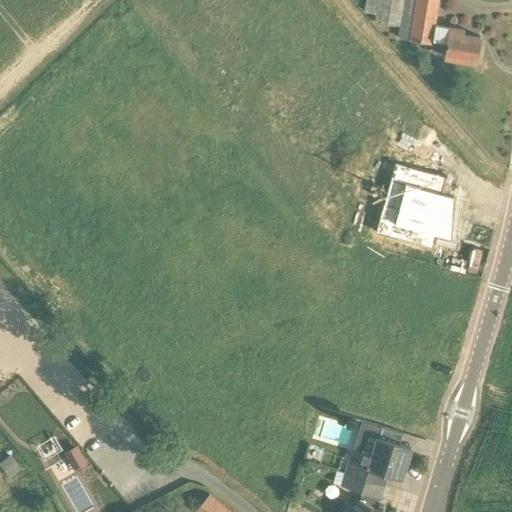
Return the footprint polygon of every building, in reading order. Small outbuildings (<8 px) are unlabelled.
[(398,37),(411,40),(411,41),(432,44),(433,40),(449,43),(446,59),(476,63),(480,38),(463,35),(464,30),(435,25),(439,0),(366,0),(365,13),(376,14),(375,23),(399,26),(398,37)] [(434,246),(433,246),(436,234),(451,239),(451,237),(451,236),(454,198),(455,196),(443,193),(447,177),(445,176),(445,178),(411,169),(400,208),(386,205),(379,231),(377,231),(377,232),(434,248),(434,246)] [(348,459),(344,474),(352,476),(373,483),(377,471),(389,475),(401,479),(411,448),(399,445),(403,433),(382,427),(364,422),(356,449),(365,452),(361,463),(348,459)] [(77,445),(64,453),(74,469),(86,461),(77,445)] [(3,462),(13,476),(22,469),(12,455),(3,462)] [(352,476),(348,488),(362,492),(364,493),(380,499),(381,499),(385,487),(373,483),(352,476)] [(380,511),(360,500),(352,511),(380,511)]
